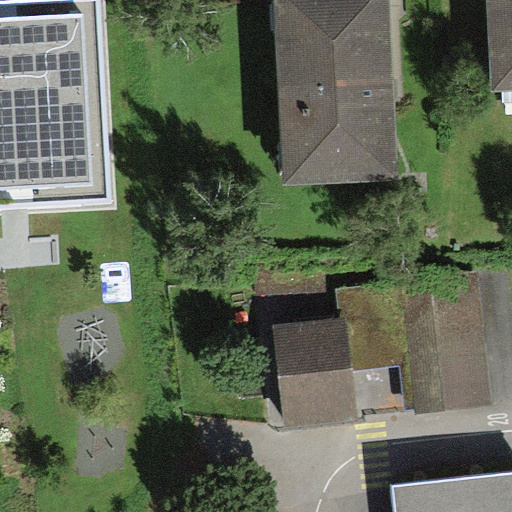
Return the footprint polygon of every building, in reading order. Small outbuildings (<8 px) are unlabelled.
[(99,0),(0,5),(0,214),(112,208),(99,0)] [(277,0),(287,190),(404,183),(394,0),(277,0)] [(511,0),(488,0),(493,104),(511,103),(511,0)] [(417,417),(494,410),(480,274),(403,282),(404,288),(416,415),(417,417)] [(286,436),(359,429),(353,379),(400,371),(406,415),(416,415),(404,288),(337,295),(341,327),(274,336),(286,436)] [(511,511),(511,487),(395,502),(396,511),(511,511)]
